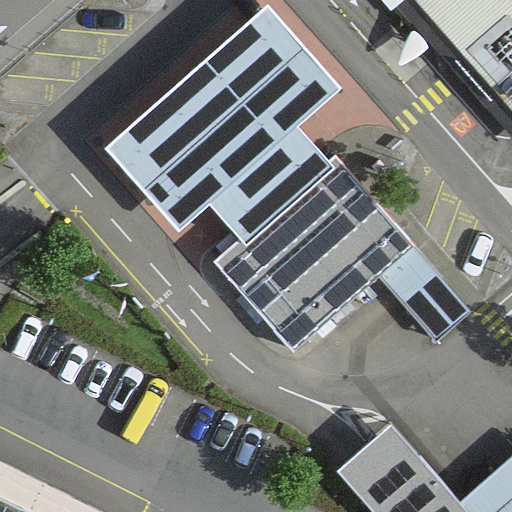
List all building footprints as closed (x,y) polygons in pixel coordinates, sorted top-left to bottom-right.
[(240,222),(323,148),(282,103),(326,64),(269,0),(238,0),(96,125),(171,210),(203,182),(240,222)] [(511,0),(425,0),(511,99),(511,0)] [(299,349),(387,271),(444,336),(474,310),(417,246),(421,242),(341,151),(323,148),(240,222),(219,258),(299,349)] [(511,426),(447,482),(382,407),(348,436),(328,454),(378,511),(506,511),(511,507),(511,426)] [(0,511),(41,511),(0,491),(0,511)]
